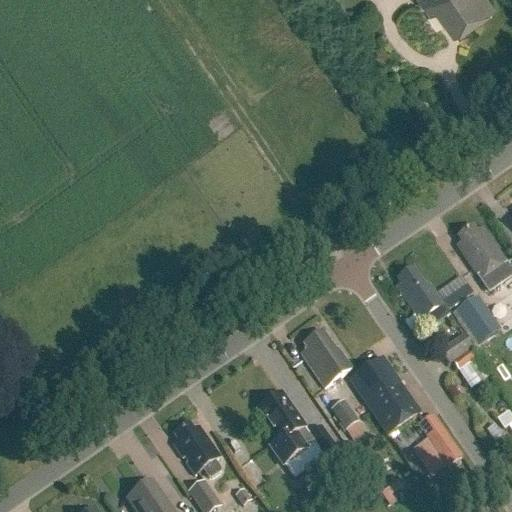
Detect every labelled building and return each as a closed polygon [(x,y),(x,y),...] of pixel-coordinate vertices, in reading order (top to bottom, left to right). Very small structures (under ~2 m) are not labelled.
[(417,0),(429,17),(436,12),(453,36),(494,8),(488,0),(417,0)] [(461,247),(457,250),(480,284),(507,266),(483,231),(477,235),(473,230),(457,241),(461,247)] [(427,320),(433,330),(449,319),(429,289),(426,291),(413,272),(398,283),(401,287),(396,290),(420,324),(427,320)] [(466,289),(443,305),(449,313),(472,297),(466,289)] [(477,301),(455,316),(479,350),(501,335),(477,301)] [(301,358),(324,392),(352,373),(338,353),(336,354),(323,335),(304,349),(307,354),(301,358)] [(464,339),(441,355),(450,368),(454,365),(473,352),(464,339)] [(473,352),(454,365),(459,373),(478,359),(473,352)] [(383,362),(350,385),(388,440),(421,418),(383,362)] [(305,432),(281,397),(258,413),(279,444),(270,450),(284,469),(315,448),(325,462),(337,453),(321,430),(309,439),(305,432)] [(346,403),(333,412),(357,446),(362,442),(353,429),(360,424),(346,403)] [(492,413),(511,441),(511,414),(505,405),(492,413)] [(419,429),(447,471),(462,460),(433,419),(419,429)] [(194,478),(203,472),(208,480),(211,480),(219,475),(219,472),(214,464),(220,460),(199,431),(194,434),(189,428),(174,438),(179,445),(174,448),(194,478)] [(189,495),(200,511),(217,511),(221,510),(204,485),(189,495)] [(127,503),(132,511),(169,511),(152,486),(127,503)] [(236,499),(244,509),(250,504),(243,494),(236,499)]
